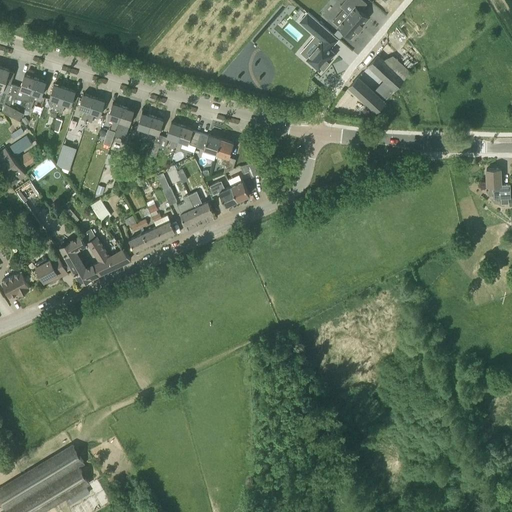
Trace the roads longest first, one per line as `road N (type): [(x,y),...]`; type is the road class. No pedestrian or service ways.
road 1 (residential): [(0,327),(281,201),(302,182),(312,132)]
road 2 (tertiary): [(312,132),(0,42)]
road 3 (tertiary): [(511,147),(312,132)]
road 4 (unclassified): [(312,132),(409,0)]
